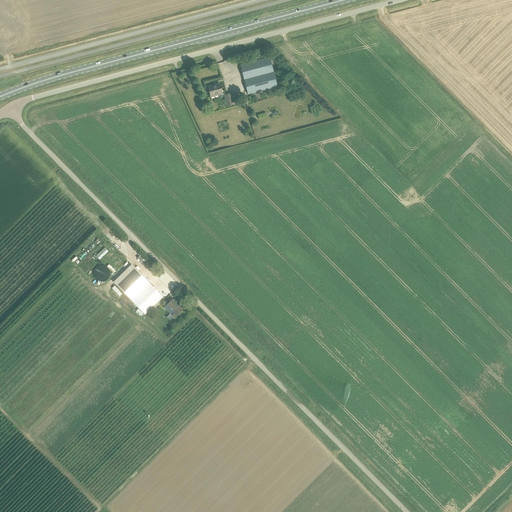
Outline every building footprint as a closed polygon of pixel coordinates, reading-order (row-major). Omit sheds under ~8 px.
[(248,94),(277,87),(270,58),(240,65),(248,94)] [(211,97),(222,94),(220,83),(215,85),(215,86),(208,88),(211,97)] [(231,94),(224,95),(227,107),(238,103),(237,99),(232,100),(231,94)] [(106,247),(97,256),(101,260),(110,252),(106,247)] [(142,254),(137,258),(141,263),(146,259),(142,254)] [(109,264),(107,266),(114,274),(116,271),(109,264)] [(135,269),(117,287),(146,315),(149,312),(150,311),(163,298),(135,269)] [(82,274),(80,276),(88,284),(90,282),(82,274)] [(113,290),(109,295),(125,311),(129,307),(113,290)] [(167,301),(163,304),(166,307),(167,305),(173,311),(171,314),(175,317),(184,308),(181,304),(179,306),(175,303),(174,304),(173,302),(174,301),(172,300),(169,303),(167,301)]
